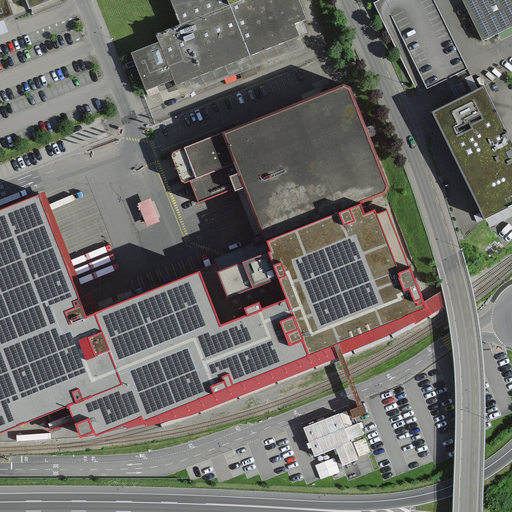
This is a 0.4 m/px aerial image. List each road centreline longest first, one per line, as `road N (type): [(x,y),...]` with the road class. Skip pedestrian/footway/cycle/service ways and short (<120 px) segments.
road 1 (unclassified): [(467,511),(469,368),(453,271),(404,126),(348,0)]
road 2 (motorway): [(511,453),(449,491),(380,505),(0,499)]
road 3 (unclassified): [(133,122),(84,0)]
